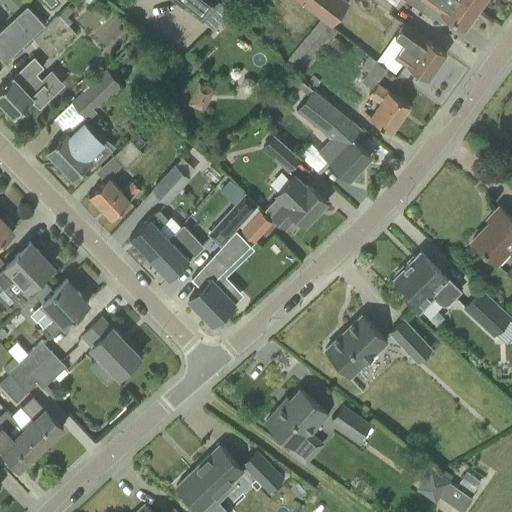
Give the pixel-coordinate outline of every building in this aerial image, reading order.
[(179,0),(215,28),(229,10),(216,0),(179,0)] [(297,0),(321,19),(330,25),(349,2),(346,0),(297,0)] [(425,0),(464,27),(478,8),(466,0),(425,0)] [(466,0),(478,8),(483,0),(466,0)] [(0,53),(6,60),(44,24),(27,6),(0,31),(0,53)] [(33,38),(50,56),(76,32),(63,18),(72,11),(68,6),(33,38)] [(427,79),(445,53),(426,39),(427,38),(405,23),(396,35),(394,34),(375,60),(387,68),(395,74),(404,62),(427,79)] [(8,80),(0,87),(0,100),(14,115),(28,101),(30,99),(32,97),(39,104),(54,91),(41,78),(37,73),(44,66),(34,56),(21,67),(13,75),(8,80)] [(387,68),(375,60),(362,80),(373,88),(387,68)] [(80,93),(94,107),(120,83),(107,68),(80,93)] [(87,73),(76,84),(82,90),(94,80),(87,73)] [(203,111),(213,89),(197,82),(187,104),(203,111)] [(391,131),(409,105),(377,83),(369,95),(381,103),(371,117),(391,131)] [(329,135),(317,148),(348,178),(370,155),(351,137),(360,127),(346,113),(315,89),(297,110),(329,135)] [(90,160),(95,165),(112,149),(81,117),(47,150),(72,176),(90,160)] [(300,156),(275,134),(264,147),(289,169),(300,156)] [(114,154),(126,166),(142,151),(131,139),(114,154)] [(166,202),(189,177),(174,163),(151,188),(166,202)] [(284,227),(295,215),(304,224),(326,201),(307,183),(305,185),(294,174),(276,193),(277,195),(264,209),(284,227)] [(89,194),(111,217),(140,189),(132,181),(122,190),(108,175),(89,194)] [(245,192),(207,233),(213,239),(220,245),(228,237),(258,204),(245,192)] [(490,220),(472,239),(497,263),(509,250),(505,246),(511,238),(511,219),(498,206),(487,218),(490,220)] [(129,236),(149,257),(169,237),(158,226),(167,217),(158,208),(129,236)] [(253,240),(271,220),(260,210),(242,229),(253,240)] [(0,240),(15,226),(5,215),(1,219),(0,217),(0,240)] [(169,278),(204,244),(184,223),(169,237),(149,257),(169,278)] [(4,285),(24,305),(46,283),(39,276),(52,264),(50,263),(53,259),(44,249),(39,251),(30,241),(0,269),(0,283),(3,286),(4,285)] [(203,269),(210,278),(189,298),(212,322),(233,302),(219,287),(232,275),(224,266),(230,259),(222,250),(203,269)] [(459,291),(434,265),(420,251),(405,267),(402,265),(394,273),(396,275),(394,277),(407,290),(402,294),(419,311),(434,295),(440,301),(444,303),(447,301),(459,291)] [(63,325),(88,302),(66,279),(41,302),(42,303),(30,314),(42,327),(41,329),(49,337),(63,325)] [(467,306),(495,331),(507,318),(479,292),(467,306)] [(349,375),(386,340),(361,314),(324,348),(349,375)] [(101,316),(81,335),(119,375),(139,355),(101,316)] [(402,320),(389,332),(416,361),(430,349),(402,320)] [(29,373),(52,352),(41,340),(18,361),(20,364),(29,373)] [(52,352),(29,373),(37,382),(42,387),(65,366),(52,352)] [(37,382),(29,373),(20,364),(0,382),(0,384),(16,401),(37,382)] [(295,447),(326,412),(299,388),(283,407),(280,404),(265,421),(295,447)] [(32,419),(23,428),(41,446),(63,426),(33,394),(20,406),(32,419)] [(342,405),(333,419),(359,438),(368,424),(342,405)] [(0,446),(19,467),(41,446),(23,428),(14,437),(2,424),(0,425),(0,446)] [(219,444),(176,485),(189,500),(198,509),(200,510),(213,497),(218,502),(236,484),(231,479),(242,469),(233,458),(219,444)] [(266,460),(252,474),(269,491),(282,477),(266,460)] [(439,501),(443,494),(467,511),(478,496),(434,465),(418,486),(439,501)] [(152,511),(145,503),(135,511),(176,511),(172,508),(168,511),(152,511)]
